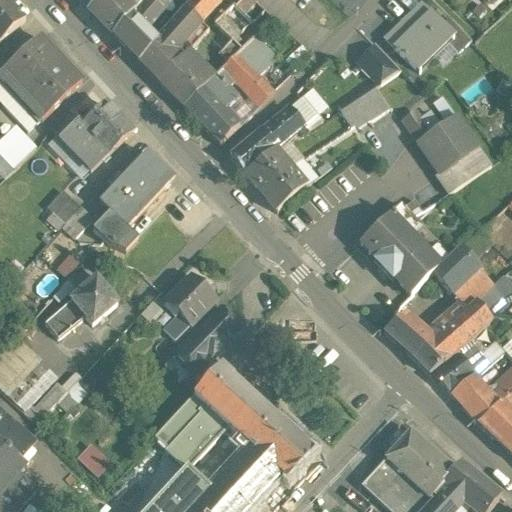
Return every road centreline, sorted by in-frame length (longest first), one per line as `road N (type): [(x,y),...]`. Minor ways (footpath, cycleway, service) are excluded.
road 1 (tertiary): [(511,477),(377,352),(206,169)]
road 2 (residential): [(206,169),(380,0)]
road 3 (tertiary): [(206,169),(48,0)]
